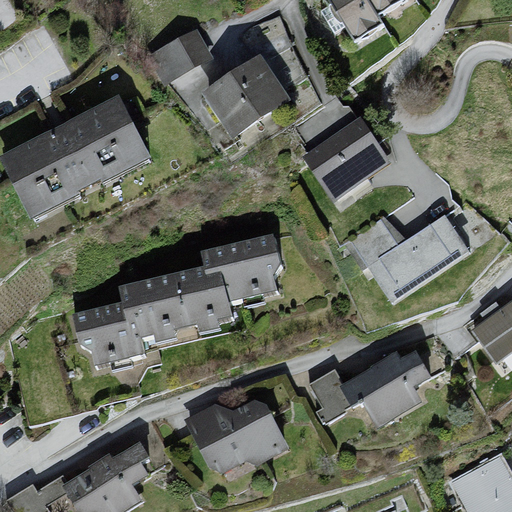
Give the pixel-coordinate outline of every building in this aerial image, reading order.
[(366,0),(329,0),(360,48),(386,31),(382,25),(366,0)] [(366,0),(382,25),(415,4),(411,0),(366,0)] [(198,30),(151,54),(165,81),(212,56),(198,30)] [(260,56),(203,94),(234,141),(291,103),(260,56)] [(118,97),(0,157),(0,161),(30,222),(151,161),(118,97)] [(362,121),(306,159),(336,203),(392,165),(362,121)] [(380,221),(349,241),(391,304),(472,251),(447,213),(397,247),(380,221)] [(126,311),(77,322),(83,351),(98,353),(102,370),(152,359),(149,348),(239,328),(233,301),(281,291),(271,245),(203,260),(207,274),(122,293),(126,311)] [(511,300),(473,329),(496,364),(511,352),(511,300)] [(419,347),(348,388),(375,434),(429,402),(422,390),(438,380),(419,347)] [(337,369),(304,388),(327,427),(360,408),(348,388),(337,369)] [(221,404),(187,423),(224,488),(291,450),(265,404),(238,411),(221,404)] [(110,457),(61,490),(70,504),(76,511),(133,511),(147,503),(139,491),(163,475),(143,446),(115,465),(110,457)] [(511,511),(511,471),(503,454),(451,482),(467,511),(511,511)] [(432,511),(419,476),(324,511),(432,511)] [(36,486),(6,504),(10,511),(57,511),(70,504),(61,490),(42,496),(36,486)]
